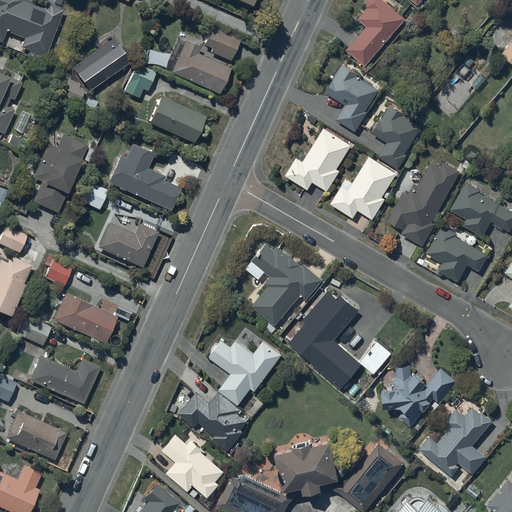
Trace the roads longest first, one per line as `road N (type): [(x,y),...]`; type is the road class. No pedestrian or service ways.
road 1 (tertiary): [(78,511),(226,180)]
road 2 (residential): [(226,180),(465,317),(501,357)]
road 3 (tertiary): [(226,180),(308,0)]
